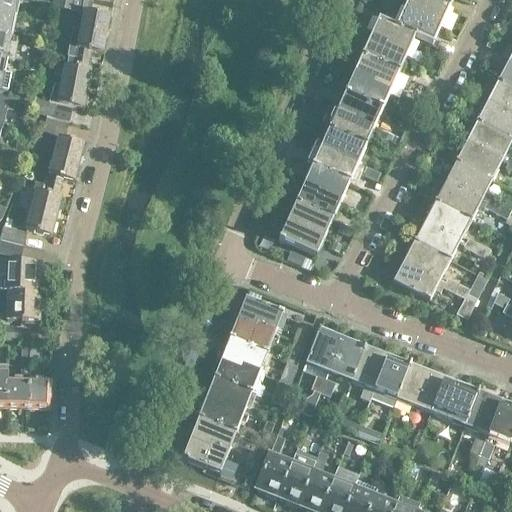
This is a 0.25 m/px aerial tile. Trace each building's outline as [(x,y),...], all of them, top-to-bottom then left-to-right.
[(0,0),(0,13),(15,17),(17,4),(22,5),(22,0),(0,0)] [(65,57),(75,59),(88,61),(89,52),(102,54),(108,17),(89,14),(90,8),(88,8),(89,1),(80,0),(53,0),(52,8),(77,13),(82,14),(79,33),(71,31),(65,57)] [(409,0),(406,8),(423,16),(421,20),(440,28),(448,10),(426,0),(409,0)] [(452,0),(426,0),(448,10),(452,0)] [(406,8),(396,30),(414,38),(432,46),(440,28),(421,20),(423,16),(406,8)] [(0,36),(11,38),(15,17),(0,13),(0,36)] [(378,23),(371,38),(389,46),(387,51),(405,59),(414,38),(396,30),(395,31),(378,23)] [(0,36),(0,58),(6,60),(11,38),(0,36)] [(371,38),(362,58),(398,75),(405,59),(387,51),(389,46),(371,38)] [(489,41),(485,48),(491,51),(495,44),(489,41)] [(44,45),(34,43),(32,54),(42,56),(44,45)] [(50,103),(57,105),(57,106),(59,106),(60,105),(82,110),(89,72),(86,72),(88,61),(75,59),(65,57),(64,67),(60,86),(54,85),(50,103)] [(0,91),(9,95),(13,74),(4,73),(6,60),(0,58),(0,91)] [(355,74),(373,82),(371,87),(389,95),(398,75),(362,58),(355,74)] [(511,67),(507,64),(497,84),(511,91),(511,67)] [(389,95),(371,87),(373,82),(355,74),(345,95),(382,111),(389,95)] [(511,91),(497,84),(487,104),(511,117),(511,91)] [(0,130),(1,131),(7,110),(13,112),(15,101),(0,95),(0,130)] [(338,111),(356,119),(354,123),(373,132),(382,111),(345,95),(338,111)] [(23,104),(32,108),(35,100),(26,97),(23,104)] [(32,114),(68,124),(72,111),(36,101),(32,114)] [(511,117),(487,104),(476,124),(511,143),(511,140),(511,117)] [(373,132),(354,123),(356,119),(338,111),(329,131),(365,148),(373,132)] [(43,132),(64,138),(68,125),(46,119),(43,132)] [(476,124),(466,144),(501,162),(507,166),(505,170),(511,173),(511,162),(509,161),(511,156),(511,154),(507,151),(511,143),(476,124)] [(329,131),(321,147),(340,155),(338,160),(356,168),(365,148),(329,131)] [(396,148),(400,141),(382,132),(378,140),(396,148)] [(49,177),(47,186),(47,187),(59,190),(62,179),(73,182),(82,146),(59,140),(59,139),(58,139),(48,177),(49,177)] [(466,144),(456,164),(490,183),(501,162),(466,144)] [(23,156),(25,149),(15,147),(13,154),(23,156)] [(321,147),(312,168),(349,184),(356,168),(338,160),(340,155),(321,147)] [(456,164),(446,184),(480,202),(490,183),(456,164)] [(305,184),(323,192),(322,196),(340,204),(349,184),(312,168),(305,184)] [(379,176),(365,169),(361,177),(376,184),(379,176)] [(25,232),(27,233),(27,232),(50,237),(60,200),(57,199),(59,190),(47,187),(47,186),(35,183),(33,193),(35,194),(25,232)] [(340,204),(322,196),(323,192),(305,184),(296,204),(333,221),(340,204)] [(446,184),(436,203),(470,222),(475,212),(482,215),(484,210),(487,205),(480,202),(446,184)] [(487,205),(484,210),(495,216),(500,207),(489,201),(487,205)] [(436,203),(425,224),(459,242),(470,222),(436,203)] [(289,220),(307,228),(305,234),(323,242),(333,221),(296,204),(289,220)] [(500,207),(495,216),(506,221),(511,213),(500,207)] [(305,234),(307,228),(289,220),(279,241),(278,242),(283,245),(283,244),(316,258),(323,242),(305,234)] [(415,243),(449,261),(459,242),(425,224),(415,243)] [(0,239),(0,241),(22,247),(25,236),(3,230),(0,239)] [(0,254),(19,260),(22,247),(0,241),(0,254)] [(468,241),(463,250),(474,255),(479,246),(468,241)] [(439,281),(449,261),(415,243),(404,264),(439,281)] [(340,248),(332,244),(329,250),(337,254),(340,248)] [(479,246),(474,255),(486,261),(490,252),(479,246)] [(305,260),(290,254),(287,263),(301,269),(305,260)] [(445,284),(439,281),(404,264),(394,284),(428,302),(434,292),(440,295),(443,290),(442,289),(445,284)] [(1,293),(7,293),(41,295),(42,267),(2,265),(1,293)] [(458,286),(447,280),(445,284),(442,289),(443,290),(453,295),(458,286)] [(467,322),(476,301),(466,297),(469,292),(458,286),(453,295),(464,301),(456,317),(467,322)] [(469,292),(466,297),(476,301),(478,296),(469,292)] [(7,293),(1,293),(0,293),(0,306),(7,306),(6,323),(23,324),(23,323),(40,324),(41,295),(7,293)] [(496,299),(493,305),(504,311),(509,301),(498,295),(496,299)] [(491,298),(485,310),(489,312),(493,305),(496,299),(491,297),(491,298)] [(245,302),(236,325),(254,332),(256,327),(276,335),(283,316),(245,302)] [(303,351),(312,328),(301,324),(292,347),(303,351)] [(236,325),(229,343),(267,358),(276,335),(256,327),(254,332),(236,325)] [(0,328),(0,342),(22,343),(23,329),(0,328)] [(343,341),(319,331),(305,366),(329,376),(343,341)] [(364,349),(343,341),(329,376),(351,384),(364,349)] [(30,343),(30,364),(39,363),(39,342),(30,343)] [(238,372),(240,367),(260,375),(267,358),(229,343),(220,365),(238,372)] [(364,349),(351,384),(363,389),(358,400),(369,404),(370,401),(373,393),(387,358),(364,349)] [(21,351),(21,379),(8,379),(7,410),(28,411),(29,379),(30,352),(21,351)] [(387,358),(373,393),(370,401),(392,410),(396,402),(409,367),(411,363),(397,358),(395,361),(387,358)] [(240,367),(238,372),(220,365),(214,381),(251,397),(260,375),(240,367)] [(409,367),(396,402),(430,415),(444,380),(409,367)] [(29,379),(28,411),(50,411),(51,380),(29,379)] [(464,428),(477,394),(444,380),(430,415),(464,428)] [(223,411),(225,406),(244,414),(251,397),(214,381),(205,404),(223,411)] [(320,399),(325,385),(317,381),(311,396),(320,399)] [(328,402),(334,388),(325,385),(320,399),(328,402)] [(500,403),(477,394),(464,428),(486,437),(500,403)] [(283,402),(273,398),(270,405),(280,410),(283,402)] [(511,407),(500,403),(486,437),(482,447),(477,461),(486,464),(492,450),(489,449),(493,440),(509,446),(511,438),(511,407)] [(225,406),(223,411),(205,404),(198,421),(236,436),(244,414),(225,406)] [(297,414),(309,419),(313,409),(301,404),(297,414)] [(359,427),(359,428),(340,419),(336,429),(356,437),(359,427)] [(207,451),(209,446),(229,454),(236,436),(198,421),(189,444),(207,451)] [(270,435),(274,427),(266,423),(263,432),(270,435)] [(356,437),(378,446),(382,436),(359,427),(356,437)] [(277,438),(270,455),(256,491),(265,494),(264,497),(275,501),(276,499),(277,499),(291,464),(278,458),(285,441),(277,438)] [(477,461),(482,447),(474,443),(468,457),(477,461)] [(209,446),(207,451),(189,444),(183,460),(182,460),(182,462),(204,470),(202,474),(248,492),(258,466),(247,461),(242,459),(239,466),(229,463),(232,455),(229,454),(209,446)] [(298,446),(291,464),(277,499),(286,502),(285,505),(296,509),(297,507),(298,507),(312,472),(299,467),(306,450),(298,446)] [(307,510),(306,511),(319,511),(333,480),(320,475),(329,451),(323,449),(320,455),(319,454),(298,507),(307,510)] [(319,511),(345,511),(354,488),(350,487),(343,484),(352,460),(342,456),(333,480),(319,511)] [(474,468),(469,481),(492,490),(497,477),(474,468)] [(370,474),(361,471),(356,483),(365,486),(370,474)] [(368,511),(393,511),(396,505),(386,501),(388,494),(387,493),(393,477),(384,473),(375,497),(368,511)] [(440,477),(432,473),(426,490),(434,493),(440,477)] [(345,511),(368,511),(375,497),(354,488),(345,511)]
